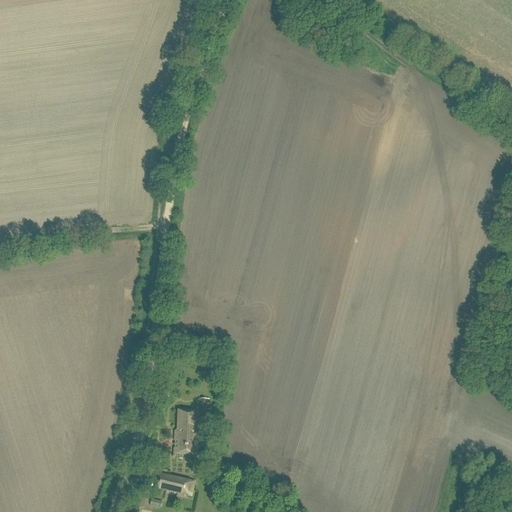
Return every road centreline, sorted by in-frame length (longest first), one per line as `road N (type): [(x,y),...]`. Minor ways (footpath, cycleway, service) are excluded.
road 1 (track): [(167,227),(147,390),(117,511)]
road 2 (track): [(226,0),(177,147),(167,227)]
road 3 (track): [(318,0),(511,126)]
road 4 (track): [(0,242),(167,227)]
